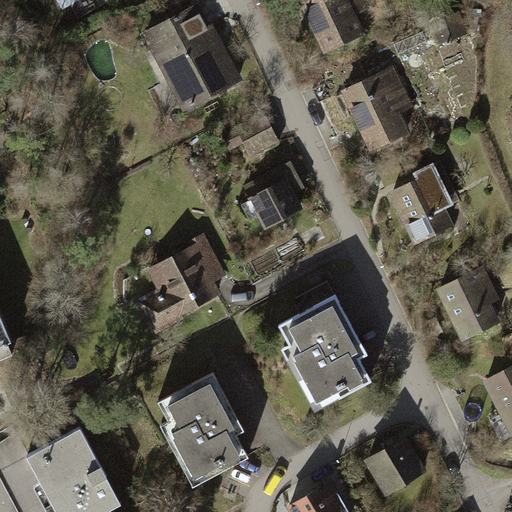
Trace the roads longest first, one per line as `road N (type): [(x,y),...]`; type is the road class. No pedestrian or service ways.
road 1 (residential): [(426,391),(245,0)]
road 2 (residential): [(258,511),(270,483),(426,391)]
road 3 (residential): [(484,506),(426,391)]
